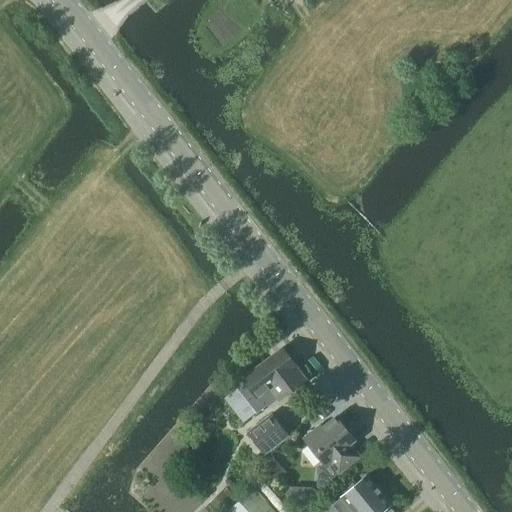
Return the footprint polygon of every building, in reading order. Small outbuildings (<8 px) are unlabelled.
[(305,379),(281,349),(242,379),(245,383),(237,388),(256,413),(276,398),(278,400),(305,379)] [(264,455),(287,437),(270,415),(247,433),(264,455)] [(350,445),(355,441),(336,417),(322,428),(320,426),(303,439),(324,465),(321,467),(331,480),(360,457),(350,445)] [(393,511),(389,507),(391,505),(367,476),(341,498),(332,506),(337,511),(393,511)] [(273,511),(253,488),(226,511),(273,511)]
